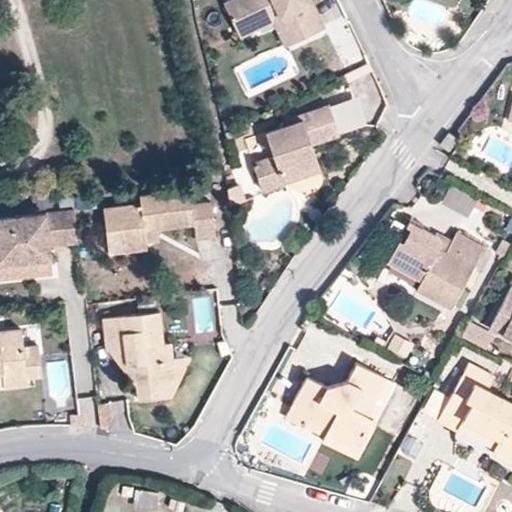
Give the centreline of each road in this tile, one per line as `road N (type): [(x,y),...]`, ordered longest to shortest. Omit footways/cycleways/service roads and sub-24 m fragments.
road 1 (residential): [(189,468),(316,260),(424,123)]
road 2 (unknown): [(0,174),(30,163),(41,125),(12,0)]
road 3 (residential): [(0,453),(100,447),(189,468)]
road 4 (residential): [(329,511),(189,468)]
road 5 (residential): [(424,123),(511,15)]
road 6 (residential): [(424,123),(360,0)]
